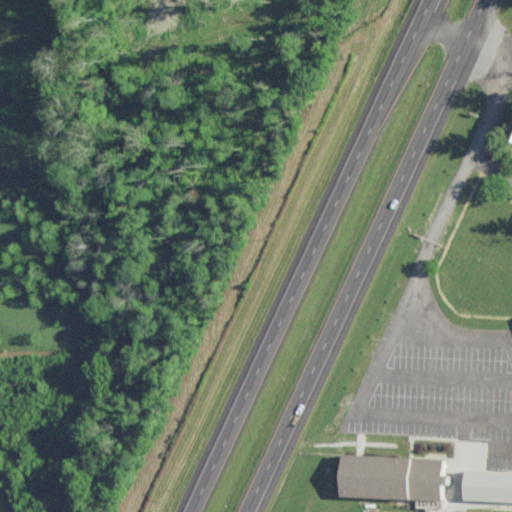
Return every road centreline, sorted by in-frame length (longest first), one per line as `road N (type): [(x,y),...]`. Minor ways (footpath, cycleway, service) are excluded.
road 1 (trunk): [(422,0),(186,511)]
road 2 (trunk): [(244,511),(479,0)]
